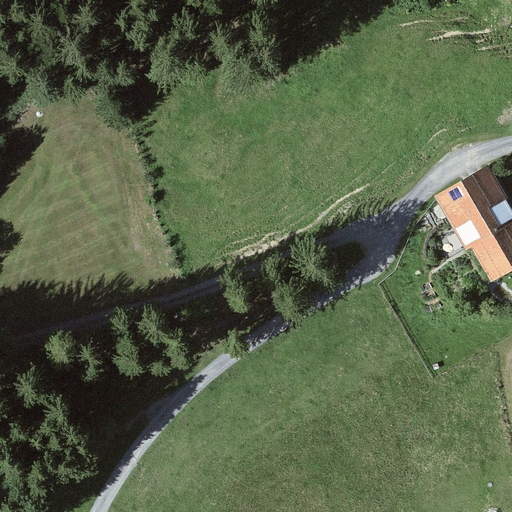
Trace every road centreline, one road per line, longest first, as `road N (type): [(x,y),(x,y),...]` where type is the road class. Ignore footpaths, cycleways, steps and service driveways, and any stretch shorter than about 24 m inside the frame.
road 1 (track): [(405,211),(189,294),(0,342)]
road 2 (track): [(179,402),(389,248),(405,211)]
road 3 (track): [(179,402),(126,461),(101,511)]
road 4 (track): [(405,211),(460,162),(511,146)]
